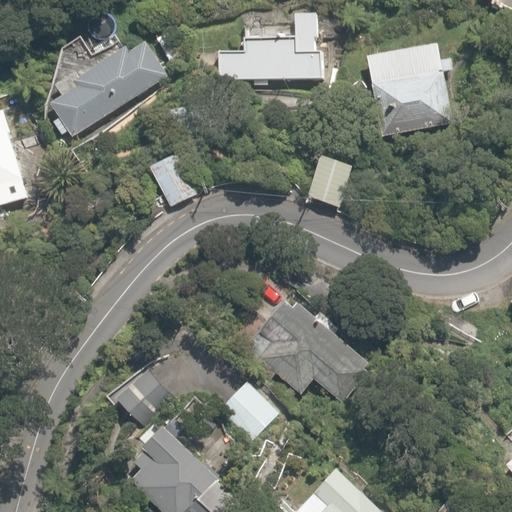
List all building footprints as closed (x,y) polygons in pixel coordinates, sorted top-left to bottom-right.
[(297,17),(237,16),(237,45),(218,45),(218,69),(237,69),(237,79),(328,80),(329,17),(318,17),(318,10),(297,10),(297,17)] [(168,28),(154,35),(169,63),(183,55),(168,28)] [(42,89),(69,137),(171,78),(143,31),(42,89)] [(435,37),(363,51),(380,135),(452,121),(435,37)] [(2,102),(0,102),(0,202),(29,194),(2,102)] [(178,146),(145,162),(167,209),(200,194),(178,146)] [(360,162),(321,149),(307,190),(345,204),(360,162)] [(366,363),(292,299),(263,332),(269,338),(259,350),(306,392),(318,379),(337,395),(366,363)] [(148,369),(117,397),(145,427),(175,399),(148,369)] [(289,415),(247,379),(215,417),(256,453),(289,415)] [(242,511),(252,501),(163,419),(139,445),(152,457),(128,483),(159,511),(242,511)] [(390,511),(336,464),(293,511),(390,511)]
